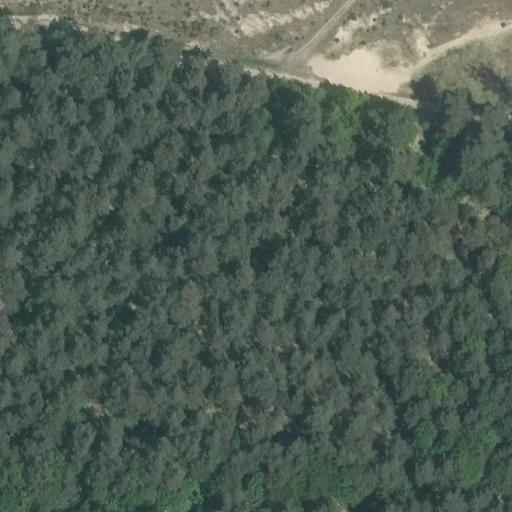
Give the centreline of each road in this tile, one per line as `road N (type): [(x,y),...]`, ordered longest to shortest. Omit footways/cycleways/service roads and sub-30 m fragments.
road 1 (track): [(289,79),(0,20)]
road 2 (track): [(511,124),(289,79)]
road 3 (track): [(378,511),(511,505)]
